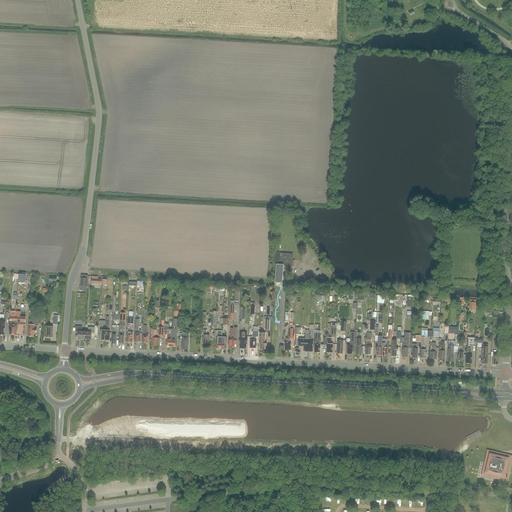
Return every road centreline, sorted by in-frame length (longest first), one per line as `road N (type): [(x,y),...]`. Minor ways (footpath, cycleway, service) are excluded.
road 1 (residential): [(505,374),(64,350)]
road 2 (secondary): [(80,384),(149,374),(449,391)]
road 3 (unclassified): [(64,350),(99,114),(77,0)]
road 4 (residential): [(505,374),(508,200)]
